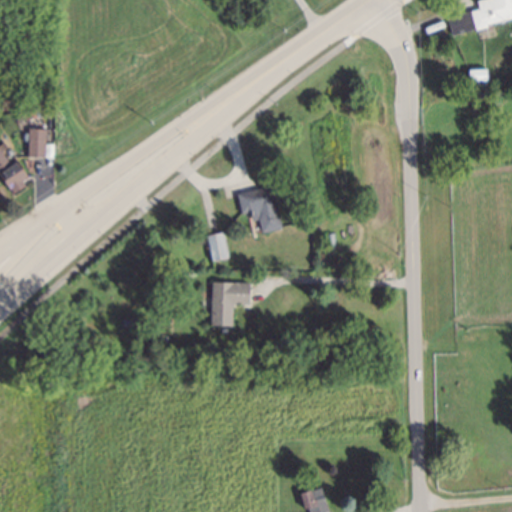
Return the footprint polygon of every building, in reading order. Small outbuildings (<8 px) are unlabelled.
[(448,34),(444,15),(476,6),(474,0),(510,0),(511,7),(511,14),(485,23),(485,26),(448,34)] [(440,43),(438,34),(446,32),(447,41),(440,43)] [(468,78),(467,68),(484,67),(484,77),(468,78)] [(14,118),(14,109),(24,109),(25,117),(14,118)] [(25,152),(26,120),(44,120),(44,153),(25,152)] [(10,191),(0,176),(0,140),(1,140),(4,145),(0,147),(0,149),(8,161),(14,158),(26,174),(20,179),(23,183),(10,191)] [(259,230),(256,218),(249,218),(248,209),(239,211),(235,191),(269,182),(279,225),(259,230)] [(209,258),(204,234),(220,230),(226,254),(209,258)] [(209,316),(210,274),(232,275),(232,276),(246,276),(246,295),(232,294),(231,317),(209,316)] [(308,511),(305,505),(303,506),(297,490),(318,484),(327,508),(322,510),(322,511),(308,511)]
